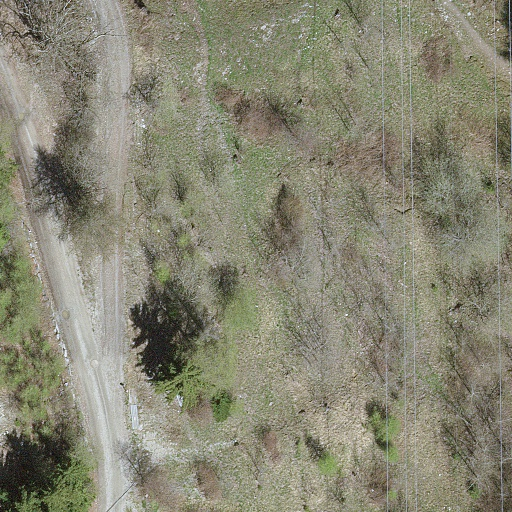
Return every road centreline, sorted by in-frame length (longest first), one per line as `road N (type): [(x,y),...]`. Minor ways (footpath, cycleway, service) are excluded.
road 1 (track): [(108,511),(99,441),(114,127),(107,0)]
road 2 (track): [(99,441),(0,128)]
